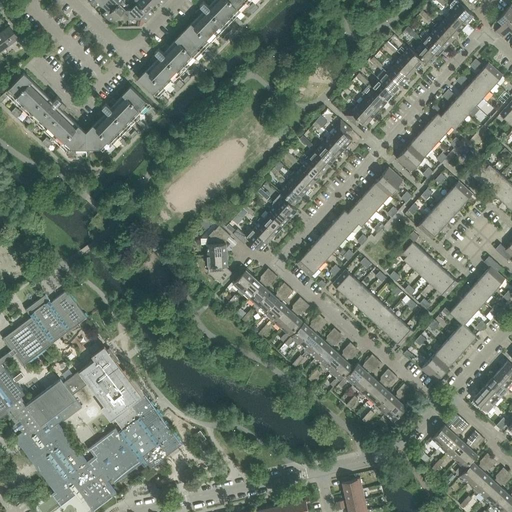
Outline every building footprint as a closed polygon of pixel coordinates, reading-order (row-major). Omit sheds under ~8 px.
[(119,3),(120,3),(122,1),(120,0),(106,0),(102,6),(106,9),(102,14),(105,17),(119,3)] [(150,9),(154,4),(149,0),(133,0),(136,4),(136,3),(150,16),(154,13),(150,9)] [(204,51),(249,3),(245,0),(207,0),(211,3),(209,5),(204,1),(200,5),(205,9),(203,12),(199,8),(195,12),(199,16),(184,31),(204,51)] [(474,14),(460,1),(458,0),(453,0),(450,4),(450,7),(449,8),(466,23),(474,14)] [(499,33),(511,19),(511,2),(498,18),(502,23),(496,30),(499,33)] [(125,9),(120,3),(119,3),(105,17),(111,23),(115,19),(128,19),(128,9),(129,9),(129,6),(127,6),(127,9),(125,9)] [(145,22),(150,16),(136,3),(136,4),(131,9),(129,9),(128,9),(128,19),(141,19),(145,22)] [(459,31),(466,23),(449,8),(448,10),(448,12),(449,13),(445,18),(459,31)] [(425,18),(428,14),(423,9),(419,13),(425,18)] [(452,39),(459,31),(445,18),(440,23),(439,22),(436,22),(435,24),(452,39)] [(511,31),(511,19),(499,33),(503,37),(510,30),(511,31)] [(445,47),(452,39),(435,24),(434,25),(434,28),(435,29),(430,34),(445,47)] [(410,34),(413,30),(408,25),(405,29),(410,34)] [(18,39),(19,39),(16,34),(9,26),(0,32),(0,51),(1,52),(18,39)] [(21,30),(16,34),(19,39),(18,39),(22,45),(28,40),(21,30)] [(204,51),(184,31),(169,46),(166,43),(162,47),(165,50),(163,52),(159,48),(155,52),(159,57),(157,59),(154,55),(150,59),(153,63),(138,78),(158,98),(204,51)] [(437,55),(445,47),(430,34),(425,39),(425,38),(422,39),(421,40),(437,55)] [(430,63),(437,55),(421,40),(420,41),(420,44),(420,45),(416,50),(430,63)] [(402,55),(416,68),(423,60),(407,45),(406,47),(406,48),(407,49),(402,55)] [(409,76),(416,68),(402,55),(397,61),(396,60),(394,60),(393,61),(409,76)] [(402,84),(409,76),(393,61),(392,62),(392,65),(393,65),(388,71),(402,84)] [(496,82),(503,74),(489,61),(482,69),(496,82)] [(402,84),(388,71),(384,67),(376,75),(379,77),(395,92),(402,84)] [(490,89),(496,82),(482,69),(475,76),(490,89)] [(103,155),(151,105),(131,86),(116,102),(112,98),(108,102),(112,105),(110,107),(105,103),(101,107),(105,112),(103,114),(100,111),(96,115),(100,118),(85,133),(63,111),(66,108),(62,104),(59,107),(57,105),(61,101),(57,96),(52,101),(50,99),(54,96),(50,92),(47,95),(23,73),(4,93),(69,156),(76,155),(76,148),(87,148),(96,148),(96,155),(103,155)] [(76,91),(83,84),(73,75),(67,81),(76,91)] [(483,97),(490,89),(475,76),(468,84),(483,97)] [(388,100),(395,92),(379,77),(378,78),(378,80),(379,81),(374,87),(388,100)] [(381,108),(388,100),(374,87),(370,84),(362,92),(365,94),(381,108)] [(476,105),(483,97),(468,84),(462,92),(476,105)] [(469,112),(476,105),(462,92),(454,100),(469,112)] [(374,116),(381,108),(365,94),(364,95),(364,97),(365,98),(360,103),(374,116)] [(165,104),(168,101),(163,96),(160,99),(165,104)] [(507,120),(511,115),(511,99),(500,113),(507,120)] [(462,120),(469,112),(454,100),(448,107),(462,120)] [(366,124),(374,116),(360,103),(355,109),(353,107),(346,115),(358,125),(362,120),(366,124)] [(440,108),(435,103),(431,107),(437,111),(440,108)] [(454,128),(462,120),(448,107),(441,115),(452,125),(452,126),(454,128)] [(18,109),(13,114),(16,117),(21,112),(18,109)] [(452,125),(441,115),(438,112),(431,120),(445,133),(452,126),(452,125)] [(320,117),(316,121),(320,125),(323,128),(329,122),(322,115),(320,117)] [(331,134),(346,147),(353,138),(349,134),(353,130),(341,119),(334,127),(336,128),(331,134)] [(439,140),(445,133),(431,120),(424,127),(439,140)] [(432,148),(439,140),(424,127),(418,135),(432,148)] [(339,155),(346,147),(331,134),(326,139),(325,138),(323,138),(322,140),(339,155)] [(425,156),(432,148),(418,135),(411,143),(425,156)] [(331,163),(339,155),(322,140),(320,141),(320,144),(321,145),(316,150),(331,163)] [(293,143),(288,148),(292,152),(297,147),(293,143)] [(418,163),(425,156),(411,143),(404,150),(418,163)] [(291,159),(294,155),(289,150),(286,154),(291,159)] [(324,171),(331,163),(316,150),(312,155),(311,154),(309,154),(307,156),(324,171)] [(411,171),(418,163),(404,150),(397,158),(411,171)] [(317,179),(324,171),(307,156),(306,157),(306,159),(307,160),(302,166),(317,179)] [(480,181),(493,166),(486,160),(479,167),(474,163),(463,176),(469,181),(474,175),(480,181)] [(310,187),(317,179),(302,166),(298,171),(297,170),(294,170),(293,172),(310,187)] [(397,187),(404,179),(389,166),(382,174),(397,187)] [(487,187),(500,173),(493,166),(480,181),(487,187)] [(276,175),(279,171),(274,167),(271,170),(276,175)] [(281,179),(283,177),(284,175),(279,171),(276,175),(281,179)] [(302,195),(310,187),(293,172),(291,173),(292,176),(292,177),(288,182),(302,195)] [(496,195),(509,181),(500,173),(487,187),(496,195)] [(390,194),(397,187),(382,174),(375,181),(390,194)] [(452,187),(467,201),(474,193),(459,180),(452,187)] [(383,202),(390,194),(375,181),(368,189),(383,202)] [(503,201),(511,190),(511,183),(509,181),(496,195),(503,201)] [(295,204),(302,195),(288,182),(283,187),(282,186),(280,186),(278,188),(295,204)] [(460,208),(467,201),(452,187),(446,195),(460,208)] [(376,210),(383,202),(368,189),(362,196),(376,210)] [(510,208),(511,206),(511,190),(503,201),(510,208)] [(406,201),(409,197),(405,193),(401,197),(406,201)] [(453,216),(460,208),(446,195),(439,203),(453,216)] [(273,202),(290,217),(298,209),(283,196),(278,202),(277,201),(274,201),(273,202)] [(370,217),(376,210),(362,196),(355,204),(370,217)] [(283,225),(290,217),(273,202),(272,203),(272,206),(273,207),(268,212),(283,225)] [(447,223),(453,216),(439,203),(432,210),(447,223)] [(362,225),(370,217),(355,204),(348,211),(360,222),(359,223),(362,225)] [(360,222),(348,211),(345,209),(338,217),(353,230),(359,223),(360,222)] [(392,217),(395,213),(390,209),(387,213),(392,217)] [(440,230),(447,223),(432,210),(425,218),(440,230)] [(276,233),(283,225),(268,212),(263,218),(263,217),(260,217),(259,218),(276,233)] [(208,214),(200,223),(207,229),(215,220),(208,214)] [(237,214),(232,219),(238,224),(242,219),(237,214)] [(346,238),(353,230),(338,217),(332,224),(346,238)] [(269,241),(276,233),(259,218),(257,220),(257,222),(258,223),(254,228),(269,241)] [(432,239),(440,230),(425,218),(417,226),(432,239)] [(231,234),(219,224),(214,229),(214,228),(207,236),(207,237),(201,237),(201,244),(206,244),(207,255),(227,253),(226,242),(226,240),(231,234)] [(339,245),(346,238),(332,224),(325,232),(339,245)] [(378,232),(382,228),(377,224),(374,228),(378,232)] [(261,250),(269,241),(254,228),(249,233),(247,232),(246,232),(244,234),(238,228),(233,233),(244,243),(248,238),(261,250)] [(408,261),(420,247),(415,241),(420,236),(414,230),(403,243),(407,247),(400,254),(408,261)] [(332,253),(339,245),(325,232),(318,240),(332,253)] [(362,245),(365,241),(360,236),(357,240),(362,245)] [(325,260),(332,253),(318,240),(311,247),(325,260)] [(511,243),(507,249),(501,244),(499,246),(496,249),(508,260),(511,255),(511,243)] [(319,268),(325,260),(311,247),(304,254),(319,268)] [(415,268),(429,254),(420,247),(408,261),(415,268)] [(348,260),(352,255),(347,251),(343,255),(348,260)] [(222,283),(232,271),(228,267),(228,265),(227,253),(207,255),(209,272),(216,279),(217,278),(222,283)] [(311,276),(319,268),(304,254),(296,263),(311,276)] [(423,275),(436,261),(429,254),(415,268),(423,275)] [(484,273),(499,286),(506,278),(498,271),(502,267),(489,255),(487,258),(484,261),(490,266),(484,273)] [(430,282),(444,268),(436,261),(423,275),(430,282)] [(249,298),(272,272),(268,267),(260,276),(260,277),(261,278),(259,280),(254,276),(239,292),(241,294),(243,294),(244,293),(249,298)] [(239,292),(254,276),(246,268),(232,283),(238,288),(238,289),(238,291),(239,292)] [(438,288),(451,274),(444,268),(430,282),(438,288)] [(340,290),(353,276),(346,269),(333,283),(340,290)] [(266,287),(268,284),(268,285),(270,284),(277,276),(272,272),(249,298),(254,302),(254,303),(254,305),(255,307),(270,290),(266,287)] [(492,293),(499,286),(484,273),(477,281),(492,293)] [(451,274),(438,288),(447,296),(459,282),(451,274)] [(347,296),(361,282),(353,276),(340,290),(347,296)] [(485,301),(492,293),(477,281),(471,288),(485,301)] [(265,312),(288,286),(284,282),(276,290),(276,292),(277,292),(275,294),(270,290),(255,307),(257,308),(259,308),(260,307),(265,312)] [(354,303),(368,289),(361,282),(347,296),(354,303)] [(395,292),(399,287),(395,284),(391,289),(395,292)] [(282,300),(284,298),(285,299),(286,299),(293,290),(288,286),(265,312),(271,317),(270,318),(270,320),(271,321),(287,305),(282,300)] [(479,308),(485,301),(471,288),(464,295),(479,308)] [(0,417),(0,418),(8,412),(10,414),(13,419),(17,424),(19,426),(20,427),(22,431),(14,436),(22,446),(55,490),(51,493),(60,505),(74,494),(76,493),(78,495),(79,497),(83,494),(87,499),(91,504),(93,507),(95,509),(118,492),(109,480),(112,478),(115,482),(141,463),(142,461),(139,458),(143,455),(149,464),(151,466),(182,443),(125,368),(123,370),(117,361),(119,359),(110,347),(107,349),(104,345),(91,355),(91,354),(75,366),(78,370),(64,381),(61,377),(45,389),(33,398),(27,403),(22,396),(21,396),(25,393),(16,382),(25,375),(22,371),(13,378),(2,363),(15,353),(24,364),(50,344),(51,344),(51,343),(71,328),(87,316),(67,289),(51,300),(45,292),(26,307),(32,315),(3,336),(9,344),(12,348),(6,352),(0,356),(0,417)] [(362,310),(376,296),(368,289),(354,303),(362,310)] [(507,300),(511,297),(506,292),(503,296),(507,300)] [(472,316),(479,308),(464,295),(457,303),(472,316)] [(281,327),(305,301),(300,296),(292,305),(293,306),(291,309),(287,305),(271,321),(273,323),(275,323),(276,321),(281,327)] [(370,317),(384,303),(376,296),(362,310),(370,317)] [(427,300),(422,305),(426,308),(430,304),(427,300)] [(298,315),(300,312),(301,313),(302,313),(309,305),(305,301),(281,327),(287,331),(285,333),(280,338),(283,341),(303,319),(298,315)] [(377,324),(391,310),(384,303),(370,317),(377,324)] [(465,324),(472,316),(457,303),(450,311),(462,323),(463,322),(464,324),(465,324)] [(494,316),(497,312),(493,307),(489,311),(494,316)] [(385,331),(399,317),(391,310),(377,324),(385,331)] [(393,338),(406,324),(399,317),(385,331),(393,338)] [(304,320),(285,342),(288,345),(293,340),(292,339),(294,337),(299,342),(312,328),(304,320)] [(478,335),(465,324),(464,324),(463,322),(462,323),(456,330),(471,342),(478,335)] [(480,331),(484,327),(479,322),(475,326),(480,331)] [(406,324),(393,338),(402,346),(415,331),(406,324)] [(312,328),(299,342),(304,347),(303,348),(304,350),(306,352),(321,335),(312,328)] [(463,351),(471,342),(456,330),(449,338),(463,351)] [(321,335),(306,352),(307,353),(310,353),(310,352),(316,357),(329,342),(321,335)] [(457,358),(463,351),(449,338),(442,345),(457,358)] [(329,342),(316,357),(321,361),(320,362),(320,365),(322,366),(337,350),(329,342)] [(450,366),(457,358),(442,345),(436,352),(450,366)] [(337,350),(322,366),(323,368),(325,368),(326,367),(331,371),(345,357),(337,350)] [(442,374),(450,366),(436,352),(429,360),(442,374)] [(353,383),(376,358),(372,354),(364,362),(364,365),(363,366),(358,361),(339,383),(342,386),(346,381),(346,380),(348,378),(353,383)] [(345,357),(331,371),(337,377),(335,378),(330,383),(334,386),(353,364),(345,357)] [(360,393),(375,376),(369,372),(371,370),(374,370),(381,362),(376,358),(353,383),(359,388),(358,389),(358,392),(360,393)] [(436,381),(442,374),(429,360),(421,368),(436,381)] [(501,368),(511,378),(511,363),(508,360),(501,368)] [(392,372),(388,368),(380,376),(380,379),(379,380),(375,376),(360,393),(361,394),(364,394),(365,393),(369,397),(392,372)] [(508,389),(511,384),(511,378),(501,368),(494,376),(508,389)] [(390,385),(397,377),(397,376),(392,372),(369,397),(375,403),(374,404),(374,406),(376,407),(391,391),(386,386),(387,385),(390,385)] [(501,396),(508,389),(494,376),(487,383),(501,396)] [(385,412),(409,387),(404,382),(396,391),(396,394),(395,395),(391,391),(376,407),(377,409),(379,409),(380,408),(385,412)] [(494,404),(501,396),(487,383),(480,391),(494,404)] [(413,391),(409,387),(385,412),(391,417),(389,420),(396,426),(405,417),(401,413),(407,405),(402,401),(403,399),(406,399),(413,391)] [(487,411),(494,404),(480,391),(473,399),(471,401),(485,414),(487,411)] [(367,414),(370,417),(375,412),(371,409),(367,414)] [(440,446),(464,420),(459,415),(451,423),(451,426),(450,428),(445,424),(426,445),(429,448),(434,443),(433,442),(435,441),(440,446)] [(508,421),(505,418),(503,417),(496,425),(501,429),(508,421)] [(446,455),(461,438),(456,434),(458,432),(460,432),(468,423),(464,420),(440,446),(445,450),(445,451),(445,453),(446,455)] [(196,433),(202,441),(206,438),(200,430),(196,433)] [(457,460),(480,435),(475,430),(467,438),(467,441),(466,442),(461,438),(446,455),(448,456),(450,456),(451,455),(457,460)] [(477,446),(484,438),(480,435),(457,460),(462,465),(460,467),(455,472),(458,475),(478,453),(472,448),(474,447),(477,446)] [(420,448),(416,453),(421,457),(425,453),(420,448)] [(473,461),(458,477),(460,479),(462,479),(463,478),(468,483),(482,468),(473,461)] [(482,468),(468,483),(474,488),(473,489),(473,491),(474,492),(489,475),(482,468)] [(489,475),(474,492),(476,493),(478,493),(479,492),(484,497),(497,482),(489,475)] [(345,491),(363,487),(360,477),(351,479),(350,476),(342,477),(345,491)] [(445,477),(442,480),(445,482),(447,485),(450,481),(448,479),(445,477)] [(497,482),(484,497),(489,502),(489,505),(490,506),(505,490),(497,482)] [(347,502),(365,498),(363,487),(345,491),(347,502)] [(511,495),(505,490),(490,506),(492,508),(494,507),(495,507),(500,511),(511,497),(511,495)] [(295,498),(297,511),(309,511),(308,504),(311,503),(309,495),(295,498)] [(511,511),(511,497),(500,511),(511,511)] [(286,511),(297,511),(295,498),(284,501),(286,511)] [(349,511),(351,511),(367,509),(365,498),(347,502),(349,511)] [(286,511),(284,501),(273,503),(273,506),(274,506),(275,511),(286,511)]
